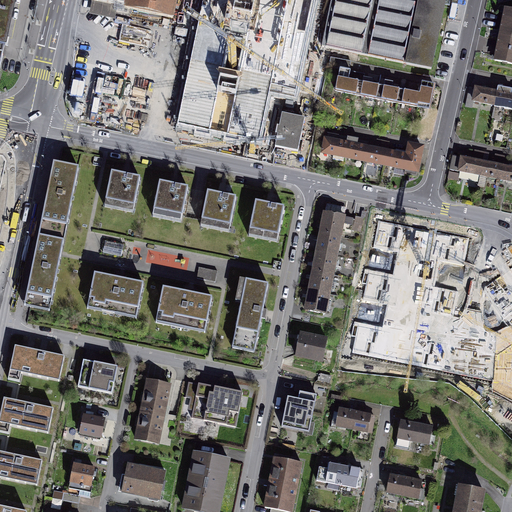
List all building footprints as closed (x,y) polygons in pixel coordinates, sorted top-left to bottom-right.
[(21,0),(0,0),(0,80),(4,82),(21,0)] [(87,0),(87,2),(126,10),(128,0),(87,0)] [(128,0),(126,10),(175,21),(179,0),(128,0)] [(381,0),(339,0),(329,52),(369,59),(381,0)] [(418,0),(381,0),(369,59),(404,67),(418,0)] [(418,0),(404,67),(436,74),(451,0),(418,0)] [(511,13),(504,11),(493,64),(511,68),(511,13)] [(358,86),(336,82),(334,95),(356,99),(358,86)] [(378,91),(362,87),(359,100),(376,103),(378,91)] [(404,95),(401,108),(429,113),(433,90),(422,88),(420,98),(404,95)] [(511,98),(474,91),(472,105),(511,112),(511,98)] [(399,95),(381,92),(379,103),(396,107),(399,95)] [(305,122),(280,118),(275,150),(299,155),(305,122)] [(405,157),(324,141),(320,159),(419,178),(425,150),(407,147),(405,157)] [(511,171),(453,159),(451,174),(511,187),(511,171)] [(51,166),(37,234),(69,239),(82,172),(51,166)] [(142,181),(108,175),(102,210),(136,216),(142,181)] [(156,185),(150,220),(182,225),(188,190),(156,185)] [(237,199),(204,194),(199,228),(231,233),(237,199)] [(252,204),(246,240),(280,246),(286,210),(252,204)] [(321,214),(317,234),(342,238),(346,218),(321,214)] [(54,316),(69,239),(37,234),(22,309),(54,316)] [(317,234),(314,254),(339,258),(342,238),(317,234)] [(314,254),(310,273),(335,278),(339,258),(314,254)] [(197,280),(215,284),(218,273),(200,269),(197,280)] [(310,273),(306,293),(331,298),(335,278),(310,273)] [(136,318),(143,287),(93,276),(86,307),(136,318)] [(258,356),(270,286),(242,281),(231,351),(258,356)] [(154,321),(209,332),(215,300),(161,288),(154,321)] [(306,293),(303,313),(328,318),(331,298),(306,293)] [(320,346),(299,341),(294,360),(314,366),(320,346)] [(64,358),(15,348),(8,380),(20,383),(22,374),(59,382),(64,358)] [(117,368),(83,362),(78,387),(112,394),(117,368)] [(171,387),(145,383),(134,446),(160,450),(171,387)] [(245,396),(213,390),(189,386),(187,401),(210,406),(207,423),(239,429),(245,396)] [(3,399),(0,413),(0,432),(9,434),(11,426),(48,433),(53,409),(3,399)] [(316,405),(286,400),(281,432),(310,437),(316,405)] [(368,438),(371,418),(361,417),(346,414),(335,412),(331,432),(368,438)] [(104,425),(81,420),(78,431),(101,436),(104,425)] [(399,424),(395,444),(430,450),(434,430),(408,425),(399,424)] [(43,461),(0,451),(0,477),(37,486),(43,461)] [(221,511),(230,463),(192,457),(182,511),(221,511)] [(96,465),(73,461),(68,487),(80,489),(79,494),(90,496),(96,465)] [(295,511),(304,466),(273,461),(263,511),(295,511)] [(335,466),(326,465),(323,485),(359,491),(362,471),(351,469),(335,466)] [(120,499),(160,506),(165,474),(126,468),(120,499)] [(383,496),(419,503),(423,482),(415,481),(396,477),(387,476),(383,496)] [(452,511),(481,511),(485,494),(457,489),(452,511)] [(64,493),(60,511),(77,511),(81,496),(64,493)]
